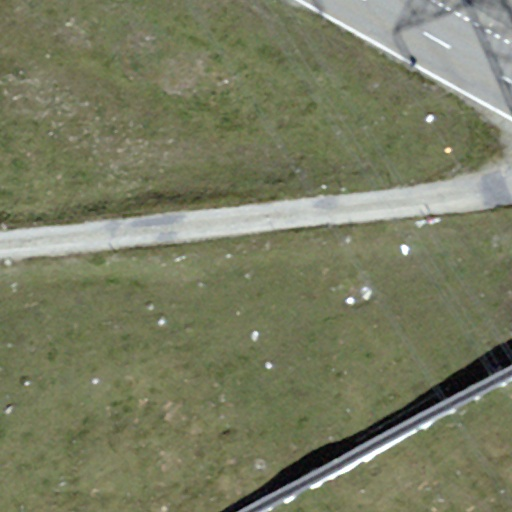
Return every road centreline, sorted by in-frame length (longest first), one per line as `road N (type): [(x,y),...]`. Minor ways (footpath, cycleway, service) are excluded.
road 1 (track): [(511,184),(0,242)]
road 2 (primary): [(511,81),(365,0)]
